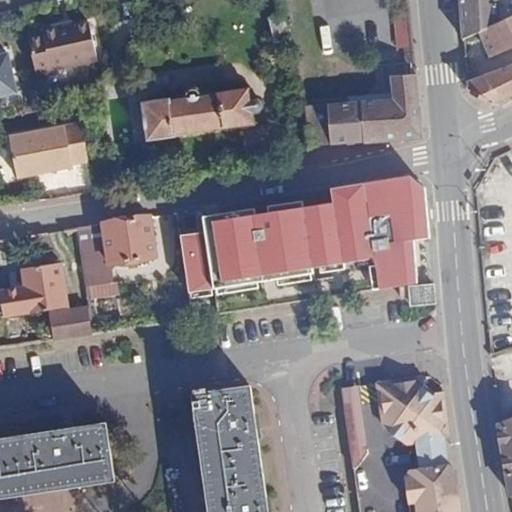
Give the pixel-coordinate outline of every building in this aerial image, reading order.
[(511,0),(459,0),(462,36),(480,29),(511,14),(511,0)] [(511,14),(480,29),(490,51),(511,40),(511,14)] [(42,35),(27,39),(35,75),(93,62),(86,24),(74,26),(62,29),(56,31),(55,26),(41,29),(42,35)] [(404,61),(413,61),(412,43),(403,44),(404,61)] [(0,52),(0,91),(14,89),(6,51),(0,52)] [(511,61),(466,79),(466,85),(491,101),(511,90),(511,61)] [(305,107),(312,145),(420,137),(414,71),(379,74),(382,101),(305,107)] [(143,100),(147,135),(251,120),(250,108),(255,106),(257,102),(255,99),(254,96),(251,94),(248,94),(246,84),(200,91),(200,88),(198,85),(192,84),(187,86),(187,89),(187,92),(143,100)] [(125,138),(147,135),(143,100),(121,103),(125,138)] [(67,165),(85,163),(81,124),(9,133),(13,175),(67,167),(67,165)] [(400,210),(396,176),(341,185),(344,210),(366,207),(368,214),(400,210)] [(261,274),(309,266),(298,192),(250,200),(261,274)] [(173,211),(188,315),(266,303),(261,274),(250,200),(173,211)] [(148,215),(101,223),(107,262),(154,256),(148,215)] [(25,283),(0,287),(0,291),(3,314),(67,304),(60,259),(22,265),(25,283)] [(261,274),(266,303),(357,288),(353,260),(309,266),(261,274)] [(410,305),(436,304),(434,284),(409,286),(410,305)] [(49,311),(54,337),(91,330),(87,304),(49,311)] [(370,381),(373,397),(444,386),(442,370),(370,381)] [(340,403),(360,400),(358,383),(338,387),(340,403)] [(264,511),(246,384),(188,392),(205,511),(264,511)] [(461,511),(454,463),(448,459),(446,436),(449,431),(444,386),(373,397),(375,413),(388,423),(383,430),(399,440),(404,433),(410,441),(411,442),(415,467),(406,469),(398,477),(402,501),(411,501),(411,511),(461,511)] [(340,403),(350,463),(366,447),(360,400),(340,403)] [(388,423),(375,413),(376,424),(383,430),(388,423)] [(511,420),(497,426),(509,496),(511,494),(511,420)] [(0,437),(0,496),(114,479),(104,421),(0,437)] [(401,443),(411,442),(410,441),(404,433),(399,440),(399,441),(401,443)] [(402,511),(411,511),(411,501),(402,501),(402,511)]
